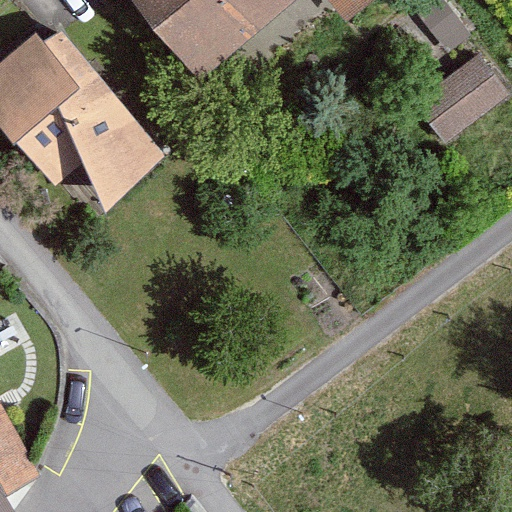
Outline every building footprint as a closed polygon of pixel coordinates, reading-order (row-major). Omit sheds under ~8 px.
[(156,0),(209,70),(302,0),(156,0)] [(359,0),(368,11),(381,0),(359,0)] [(455,56),(479,38),(450,0),(430,0),(419,9),(455,56)] [(11,65),(0,73),(0,104),(65,188),(98,162),(129,197),(179,153),(61,20),(11,65)] [(454,147),(511,105),(511,81),(490,51),(421,101),(454,147)] [(0,451),(0,511),(1,511),(27,499),(0,451)] [(187,511),(144,461),(92,506),(97,511),(187,511)]
